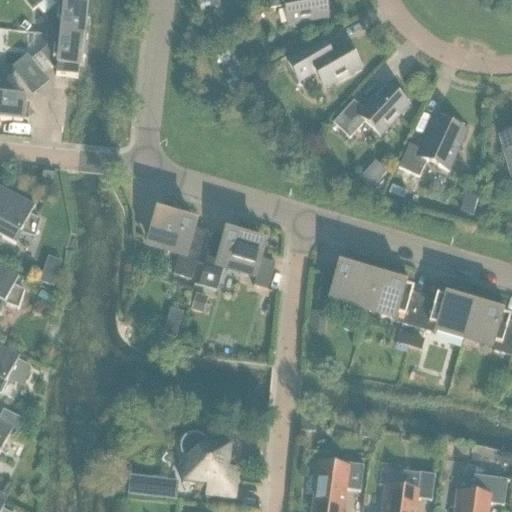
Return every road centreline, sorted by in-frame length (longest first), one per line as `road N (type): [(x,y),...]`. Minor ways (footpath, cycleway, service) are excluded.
road 1 (residential): [(275,511),(308,219)]
road 2 (tertiary): [(511,279),(308,219)]
road 3 (tertiary): [(144,171),(163,0)]
road 4 (tertiary): [(308,219),(144,171)]
road 5 (residential): [(511,71),(448,62),(410,35),(388,0)]
road 6 (residential): [(144,171),(0,154)]
